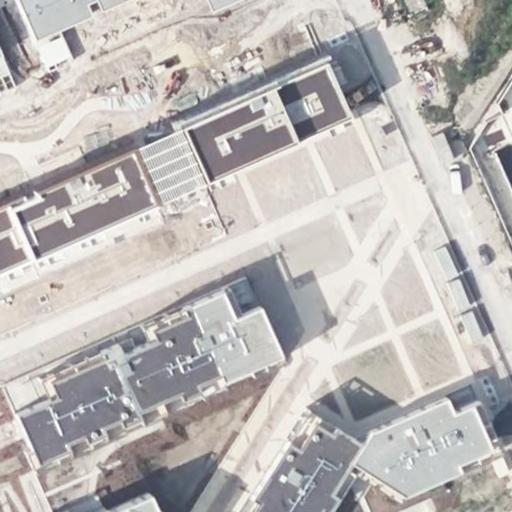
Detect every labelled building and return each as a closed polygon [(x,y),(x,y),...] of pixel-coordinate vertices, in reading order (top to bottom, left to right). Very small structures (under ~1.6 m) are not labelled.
[(207,0),(213,12),(240,0),(13,0),(32,42),(126,0),(207,0)] [(0,75),(10,70),(0,49),(0,75)] [(321,62),(0,202),(0,269),(200,180),(345,116),(321,62)] [(0,91),(13,87),(9,76),(0,79),(0,91)] [(511,90),(510,87),(498,105),(502,116),(488,121),(471,148),(480,168),(498,161),(501,168),(511,162),(511,90)] [(34,463),(282,363),(258,304),(228,316),(218,290),(137,323),(141,333),(40,374),(48,394),(12,408),(34,463)] [(369,429),(360,444),(351,462),(399,495),(495,448),(473,400),(451,409),(445,395),(369,429)] [(360,444),(303,410),(238,511),(324,511),(351,462),(360,444)] [(157,511),(152,509),(144,491),(101,510),(95,496),(58,511),(157,511)]
